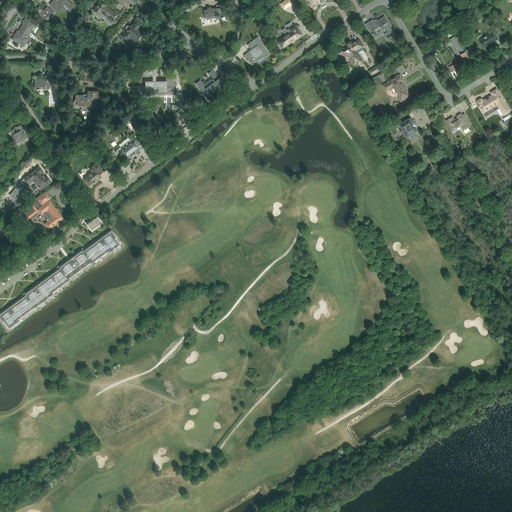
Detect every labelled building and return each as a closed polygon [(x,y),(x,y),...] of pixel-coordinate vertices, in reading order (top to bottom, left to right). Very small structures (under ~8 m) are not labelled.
[(54,0),(50,5),(54,8),(57,11),(64,4),(70,10),(73,6),(67,0),(54,0)] [(306,0),(308,3),(309,5),(311,8),(312,7),(313,9),(315,9),(316,8),(317,6),(316,5),(323,0),(306,0)] [(114,21),(115,22),(118,18),(120,14),(115,10),(113,12),(105,7),(106,6),(100,1),(97,6),(93,11),(99,15),(101,13),(109,18),(108,20),(109,22),(111,23),(113,23),(114,21)] [(204,11),(203,11),(204,14),(205,14),(206,18),(215,16),(221,15),(224,14),(224,13),(223,8),(222,5),(219,6),(219,8),(217,9),(214,9),(211,9),(210,8),(208,8),(208,10),(204,11)] [(44,11),(40,16),(44,20),(52,12),(47,8),(44,11)] [(369,22),(372,26),(374,31),(381,27),(383,30),(385,29),(387,32),(385,34),(388,38),(387,38),(390,42),(397,37),(395,33),(395,34),(390,26),(384,16),(375,22),(373,20),(369,22)] [(30,22),(30,21),(25,19),(22,24),(23,25),(18,34),(16,33),(12,40),(19,44),(19,42),(25,46),(26,43),(28,45),(32,39),(27,36),(34,25),(30,22)] [(126,29),(127,31),(125,32),(126,33),(123,36),(128,41),(131,37),(133,39),(134,37),(138,40),(143,34),(137,29),(141,25),(136,21),(132,25),(130,27),(129,26),(128,26),(127,27),(126,28),(126,29)] [(284,37),(278,41),(281,45),(283,48),(286,46),(290,43),(295,39),(301,35),(300,32),(299,32),(297,28),(294,25),(289,29),(287,30),(285,28),(282,30),(283,33),(285,36),(284,37)] [(479,41),(481,43),(484,48),(493,42),(494,42),(499,39),(494,32),(479,41)] [(456,36),(448,41),(451,45),(453,43),(457,50),(455,51),(461,61),(449,68),(452,73),(460,68),(461,70),(472,63),(456,36)] [(258,37),(251,42),(247,45),(251,50),(244,55),(251,65),(256,61),(255,59),(261,54),(264,58),(269,54),(260,43),(262,41),(258,37)] [(344,49),(340,48),(338,54),(344,55),(344,53),(349,54),(355,64),(361,60),(356,51),(363,46),(359,40),(353,43),(353,44),(352,44),(351,43),(350,42),(349,42),(348,42),(347,44),(348,45),(349,46),(344,49)] [(145,87),(139,87),(139,94),(151,94),(151,89),(158,89),(159,94),(174,93),(174,89),(176,89),(176,84),(173,84),(173,82),(168,82),(168,76),(166,76),(166,81),(156,82),(156,71),(152,71),(152,76),(152,82),(145,82),(145,87)] [(45,90),(48,90),(49,89),(50,88),(50,87),(50,85),(49,84),(54,75),(48,72),(45,78),(43,79),(42,78),(37,78),(36,80),(34,80),(33,80),(32,81),(32,83),(33,84),(35,84),(35,90),(37,90),(39,90),(41,87),(45,87),(45,90)] [(398,76),(394,78),(389,82),(383,86),(386,91),(394,87),(399,95),(398,96),(401,101),(405,99),(404,97),(408,94),(403,86),(404,85),(402,81),(403,80),(400,75),(399,76),(398,76)] [(200,81),(195,84),(206,98),(207,97),(218,89),(220,92),(226,88),(223,85),(224,84),(222,81),(221,82),(220,81),(221,80),(219,78),(215,82),(214,82),(205,89),(200,81)] [(504,101),(501,96),(499,91),(498,92),(497,89),(491,93),(492,95),(490,97),(491,98),(486,101),(485,100),(483,101),(482,99),(481,99),(478,101),(477,102),(478,104),(479,106),(479,107),(480,107),(486,117),(500,108),(503,114),(504,114),(506,115),(509,113),(509,111),(510,110),(504,101)] [(90,111),(90,107),(94,107),(94,100),(99,100),(99,97),(99,92),(88,92),(88,96),(76,96),(76,101),(78,101),(78,106),(81,106),(81,111),(90,111)] [(417,113),(426,108),(423,102),(414,108),(417,113)] [(469,121),(467,118),(465,114),(462,115),(461,113),(457,116),(458,118),(455,120),(453,117),(446,121),(448,125),(451,131),(456,128),(456,127),(459,125),(458,125),(460,124),(466,134),(470,131),(468,128),(472,126),(469,121)] [(134,114),(127,118),(128,118),(126,119),(125,119),(125,120),(125,121),(125,122),(125,123),(126,124),(127,124),(128,124),(129,124),(130,123),(134,130),(141,127),(134,114)] [(405,115),(400,119),(403,123),(400,125),(403,129),(402,130),(401,130),(401,131),(401,132),(401,133),(402,133),(403,134),(404,133),(405,133),(407,138),(416,132),(419,131),(416,126),(414,122),(411,118),(408,120),(405,115)] [(10,137),(12,136),(17,144),(29,137),(24,129),(25,128),(23,124),(17,127),(8,132),(10,137)] [(139,150),(144,146),(136,135),(130,139),(128,137),(118,145),(120,147),(117,150),(116,151),(116,152),(116,153),(117,154),(118,154),(118,155),(119,155),(120,155),(120,154),(121,155),(122,154),(125,159),(131,155),(131,156),(132,156),(135,154),(135,153),(134,153),(138,150),(139,150)] [(92,172),(84,177),(84,178),(85,179),(84,180),(86,182),(87,181),(89,185),(93,182),(94,183),(95,182),(101,177),(99,175),(102,173),(96,164),(93,166),(90,169),(91,171),(92,172)] [(41,189),(46,185),(50,182),(47,177),(45,178),(41,173),(43,172),(39,167),(24,179),(28,184),(33,179),(41,189)] [(42,204),(46,202),(50,198),(46,193),(38,199),(42,204)] [(58,226),(62,223),(60,220),(62,218),(49,201),(38,210),(48,222),(45,224),(49,229),(56,223),(58,226)] [(25,222),(38,211),(32,203),(18,214),(25,222)] [(97,218),(87,225),(92,231),(101,224),(97,218)] [(5,313),(0,316),(0,317),(3,322),(4,321),(10,329),(11,328),(17,324),(16,323),(18,322),(19,321),(18,320),(20,318),(21,319),(26,315),(28,314),(33,310),(32,309),(34,307),(35,307),(36,309),(37,308),(42,304),(41,303),(43,301),(44,301),(45,301),(45,300),(47,299),(47,300),(53,296),(54,295),(53,294),(53,293),(59,289),(58,288),(60,287),(61,288),(62,287),(67,283),(67,282),(69,280),(70,279),(75,275),(75,274),(77,273),(78,272),(81,269),(83,268),(85,267),(85,268),(91,264),(92,263),(94,261),(95,262),(100,258),(100,259),(102,257),(107,253),(106,252),(108,251),(109,251),(110,252),(111,252),(113,250),(114,251),(119,247),(120,247),(114,238),(115,237),(112,233),(107,237),(105,235),(106,236),(96,243),(96,242),(95,242),(97,244),(89,250),(88,248),(87,248),(88,249),(80,255),(78,253),(78,254),(71,260),(70,259),(71,261),(70,262),(69,261),(64,265),(64,264),(63,264),(65,266),(56,272),(56,271),(55,272),(57,273),(53,276),(52,275),(47,279),(47,278),(48,280),(40,286),(39,284),(39,285),(30,292),(29,291),(30,293),(22,299),(21,298),(21,299),(22,300),(15,306),(14,304),(13,304),(14,305),(5,312),(4,312),(4,311),(5,313)]
